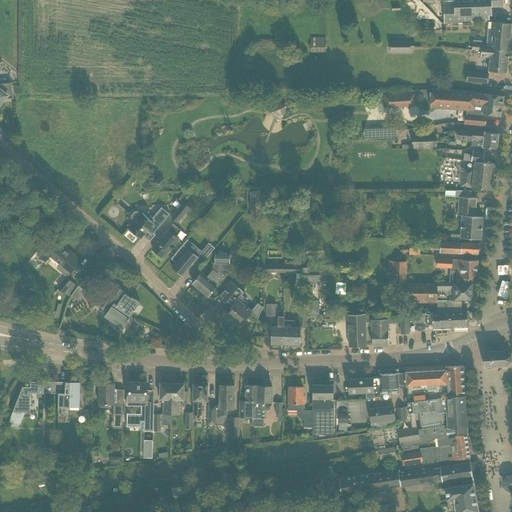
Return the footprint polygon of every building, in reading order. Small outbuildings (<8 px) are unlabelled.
[(443,0),(444,24),(471,23),(471,20),(482,20),(482,23),(489,22),(489,15),(491,15),(491,7),(503,6),(502,0),(443,0)] [(488,71),(507,73),(511,24),(491,22),(489,46),(473,44),(472,50),(481,51),(480,56),(489,57),(488,71)] [(311,37),(311,52),(326,52),(326,37),(311,37)] [(411,41),(402,41),(396,41),(390,41),(390,47),(390,52),(411,52),(411,47),(414,47),(414,41),(411,41)] [(467,81),(488,84),(489,74),(467,72),(467,81)] [(0,104),(4,99),(13,98),(12,83),(0,83),(0,104)] [(500,116),(503,96),(493,95),(474,92),(431,89),(430,108),(472,111),(471,124),(485,126),(486,117),(482,116),(483,114),(500,116)] [(414,106),(413,93),(384,94),(384,108),(414,106)] [(483,147),(496,149),(498,134),(488,133),(458,129),(457,139),(472,140),(471,146),(473,146),(483,147)] [(436,143),(436,135),(432,135),(412,135),(413,148),(432,148),(432,147),(436,147),(436,143)] [(463,166),(461,186),(491,190),(494,164),(483,163),(484,152),(472,150),(471,161),(474,161),(473,167),(463,166)] [(445,198),(455,199),(455,190),(445,190),(445,198)] [(458,215),(462,215),(462,219),(460,238),(471,238),(481,239),(483,217),(483,216),(475,216),(476,198),(459,196),(458,215)] [(177,198),(174,203),(179,207),(183,203),(177,198)] [(171,217),(177,223),(190,208),(183,202),(183,203),(179,207),(171,217)] [(250,204),(251,216),(262,215),(261,204),(250,204)] [(129,229),(140,239),(153,223),(158,228),(165,220),(170,214),(161,207),(152,218),(150,216),(148,218),(142,213),(141,214),(137,212),(134,212),(131,216),(131,218),(135,221),(129,229)] [(179,239),(176,237),(181,230),(173,224),(158,241),(152,248),(155,251),(156,253),(157,254),(158,255),(160,255),(163,258),(170,250),(179,239)] [(410,240),(409,251),(420,251),(420,249),(440,250),(440,242),(410,240)] [(445,253),(468,254),(478,254),(479,243),(446,242),(445,253)] [(68,276),(81,261),(59,244),(55,249),(47,243),(37,255),(46,261),(50,256),(61,264),(58,268),(68,276)] [(209,243),(200,253),(206,258),(215,248),(209,243)] [(176,262),(172,266),(183,276),(199,257),(183,244),(171,258),(176,262)] [(192,284),(208,297),(217,286),(217,287),(229,273),(229,262),(232,255),(230,254),(230,253),(225,253),(218,251),(218,253),(215,253),(215,264),(213,263),(213,270),(218,273),(211,281),(201,273),(192,284)] [(455,259),(454,283),(471,283),(472,279),(476,279),(478,260),(468,260),(455,259)] [(393,283),(406,283),(406,262),(393,262),(388,262),(388,269),(393,270),(393,283)] [(268,272),(284,272),(284,265),(263,264),(263,265),(263,272),(268,272)] [(302,265),(284,265),(284,272),(302,273),(302,265)] [(303,265),(303,282),(317,282),(316,266),(303,265)] [(58,288),(59,288),(64,292),(64,293),(73,283),(67,278),(66,277),(64,280),(58,288)] [(244,292),(238,287),(236,285),(230,281),(218,296),(223,301),(225,299),(232,305),(230,307),(231,307),(230,307),(230,308),(230,309),(230,310),(231,310),(228,314),(229,315),(231,316),(239,323),(244,318),(246,320),(252,312),(249,308),(248,307),(247,307),(243,304),(247,299),(242,295),(244,292)] [(100,296),(91,289),(89,293),(78,285),(71,295),(78,300),(83,296),(92,308),(95,304),(107,312),(105,315),(109,318),(108,319),(109,321),(110,322),(111,324),(112,326),(113,327),(115,329),(116,330),(118,331),(122,327),(123,328),(129,319),(127,317),(128,315),(130,316),(140,302),(132,297),(131,298),(125,294),(130,287),(124,282),(114,297),(104,290),(100,296)] [(471,283),(454,283),(407,284),(406,303),(461,302),(461,299),(471,299),(471,293),(472,293),(472,283),(471,283)] [(318,300),(307,300),(308,315),(319,315),(318,300)] [(467,311),(449,312),(450,328),(453,328),(453,326),(467,326),(467,311)] [(450,328),(449,312),(432,312),(413,313),(413,322),(426,322),(426,325),(432,325),(433,328),(440,328),(450,328)] [(365,313),(365,314),(365,322),(372,322),(372,336),(372,346),(381,346),(389,345),(389,335),(388,324),(397,324),(397,313),(378,313),(365,313)] [(366,346),(365,322),(365,314),(348,315),(349,347),(366,346)] [(271,344),(283,344),(283,327),(284,327),(284,320),(284,316),(278,316),(278,326),(271,326),(271,334),(271,344)] [(401,316),(401,334),(409,333),(408,316),(401,316)] [(283,327),(283,344),(286,344),(300,345),(301,335),(301,327),(296,327),(296,322),(294,320),(284,320),(284,327),(283,327)] [(511,361),(511,354),(506,350),(483,352),(484,367),(507,365),(511,361)] [(465,395),(463,366),(446,366),(437,366),(405,368),(406,373),(401,373),(402,388),(406,388),(407,388),(407,402),(409,401),(465,395)] [(398,373),(379,374),(379,386),(374,386),(374,398),(381,398),(380,394),(399,393),(398,373)] [(367,398),(374,398),(374,386),(373,378),(348,379),(349,393),(367,392),(367,398)] [(24,385),(23,386),(8,424),(20,425),(25,412),(30,412),(31,394),(44,394),(44,391),(44,381),(30,381),(29,381),(28,381),(26,382),(25,383),(24,384),(24,385)] [(111,383),(111,382),(109,382),(106,381),(103,382),(103,383),(100,383),(99,404),(100,404),(100,406),(102,407),(105,407),(107,407),(109,406),(109,404),(114,404),(113,421),(111,422),(111,426),(113,428),(122,428),(123,390),(117,389),(116,391),(114,391),(115,383),(111,383)] [(58,422),(69,422),(70,407),(84,408),(82,396),(81,387),(81,382),(65,382),(65,393),(59,393),(58,403),(58,422)] [(146,403),(146,393),(147,383),(130,382),(129,397),(127,397),(127,406),(145,406),(145,403),(146,403)] [(163,414),(171,415),(172,383),(160,383),(160,399),(163,399),(163,414)] [(187,403),(187,392),(184,392),(184,384),(172,383),(171,415),(179,415),(180,403),(187,403)] [(193,394),(193,413),(193,415),(202,416),(202,400),(207,401),(207,394),(208,384),(194,384),(193,394)] [(312,429),(311,429),(311,432),(332,433),(333,394),(333,384),(312,384),(312,394),(312,411),(312,429)] [(234,404),(234,395),(234,385),(221,385),(220,395),(220,397),(218,397),(218,406),(216,406),(215,425),(223,425),(226,422),(227,410),(233,410),(234,404)] [(246,401),(240,400),(240,417),(246,417),(246,418),(252,418),(252,425),(264,425),(265,405),(271,405),(272,386),(246,386),(246,401)] [(303,429),(311,429),(312,429),(312,411),(304,411),(304,404),(305,396),(303,396),(303,387),(289,387),(289,398),(288,398),(288,410),(297,410),(297,416),(301,420),(303,421),(303,429)] [(465,395),(409,401),(409,413),(411,413),(418,412),(419,427),(398,430),(400,444),(418,440),(432,438),(453,436),(452,434),(467,432),(465,395)] [(152,423),(154,404),(146,403),(145,403),(145,406),(144,422),(152,423)] [(207,425),(215,425),(216,406),(207,406),(207,425)] [(395,422),(393,406),(369,409),(371,423),(378,422),(379,427),(384,426),(395,422)] [(406,420),(405,407),(396,408),(398,421),(406,420)] [(349,413),(338,413),(339,423),(349,423),(349,413)] [(152,431),(160,432),(160,414),(153,414),(152,431)] [(229,439),(239,439),(239,418),(230,417),(229,439)] [(418,440),(400,444),(401,449),(402,453),(403,458),(404,465),(422,462),(422,463),(437,461),(460,458),(470,457),(467,433),(467,432),(452,434),(453,436),(432,438),(418,440)] [(384,443),(393,442),(392,434),(383,435),(384,443)] [(152,440),(143,440),(142,456),(151,457),(152,440)] [(378,449),(380,459),(396,456),(394,446),(378,449)] [(336,479),(336,482),(311,486),(312,496),(338,492),(338,495),(402,485),(402,486),(442,480),(442,482),(462,478),(472,477),(470,462),(461,463),(440,467),(399,473),(399,470),(336,479)] [(201,470),(203,489),(212,488),(210,469),(201,470)] [(448,511),(470,511),(478,511),(474,483),(444,487),(448,511)]
